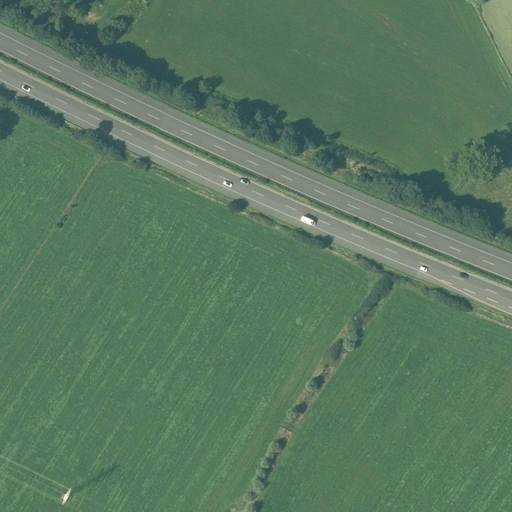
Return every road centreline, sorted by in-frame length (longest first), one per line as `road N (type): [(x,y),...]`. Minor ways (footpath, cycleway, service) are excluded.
road 1 (motorway): [(511,272),(277,174),(0,42)]
road 2 (motorway): [(0,71),(289,207),(511,299)]
